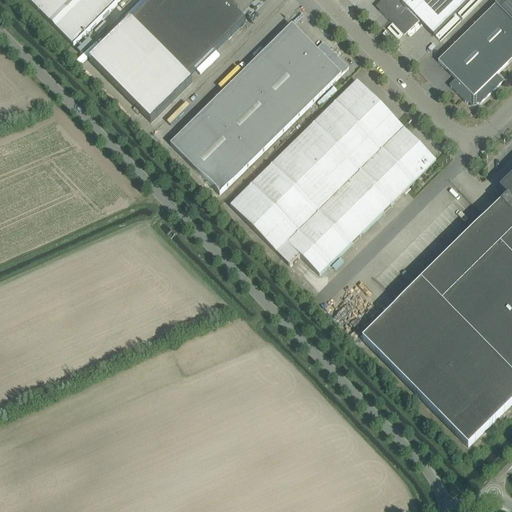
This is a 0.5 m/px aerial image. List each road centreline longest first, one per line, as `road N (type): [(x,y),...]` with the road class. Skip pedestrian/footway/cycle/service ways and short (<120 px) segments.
road 1 (unclassified): [(448,511),(421,461),(0,26)]
road 2 (unclassified): [(511,106),(485,132),(451,132),(321,0)]
road 3 (unknown): [(474,136),(338,285)]
